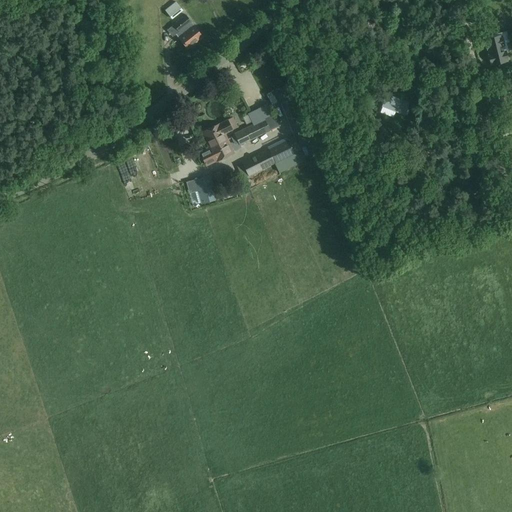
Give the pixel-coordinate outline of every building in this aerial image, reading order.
[(471,0),(475,13),(484,11),(481,0),(471,0)] [(176,2),(165,10),(172,19),(183,10),(176,2)] [(173,25),(179,32),(191,22),(186,15),(173,25)] [(202,37),(194,26),(179,38),(187,48),(202,37)] [(500,36),(486,39),(486,40),(485,41),(487,49),(488,49),(489,55),(488,55),(491,64),(492,63),(492,64),(506,61),(506,60),(507,59),(505,51),(504,51),(503,45),(504,45),(501,36),(500,37),(500,36)] [(224,82),(220,88),(225,92),(229,86),(224,82)] [(293,90),(278,96),(281,104),(293,133),(296,132),(303,148),(314,143),(308,127),(296,98),(293,90)] [(501,110),(510,108),(507,92),(498,94),(501,110)] [(381,106),(382,107),(395,112),(404,115),(409,104),(385,95),(381,106)] [(209,148),(200,153),(201,156),(206,165),(215,161),(215,162),(234,152),(232,148),(224,133),(232,129),(227,120),(220,123),(219,123),(201,132),(201,133),(209,148)] [(261,120),(245,128),(251,139),(267,131),(261,120)] [(346,137),(348,124),(333,122),(331,134),(346,137)] [(251,139),(245,128),(234,133),(235,135),(239,143),(240,145),(251,139)] [(413,152),(420,162),(433,154),(426,144),(413,152)] [(482,162),(484,150),(469,148),(467,160),(482,162)] [(268,150),(236,165),(242,178),(274,163),(268,150)] [(220,171),(214,174),(217,182),(224,179),(220,171)] [(209,176),(188,182),(190,191),(198,189),(202,203),(216,199),(209,176)] [(346,195),(360,199),(364,187),(349,183),(346,195)] [(224,204),(217,206),(219,212),(226,210),(224,204)] [(486,220),(500,216),(497,205),(482,209),(486,220)] [(437,235),(435,223),(420,227),(423,239),(437,235)] [(385,238),(370,241),(372,253),(387,250),(385,238)]
